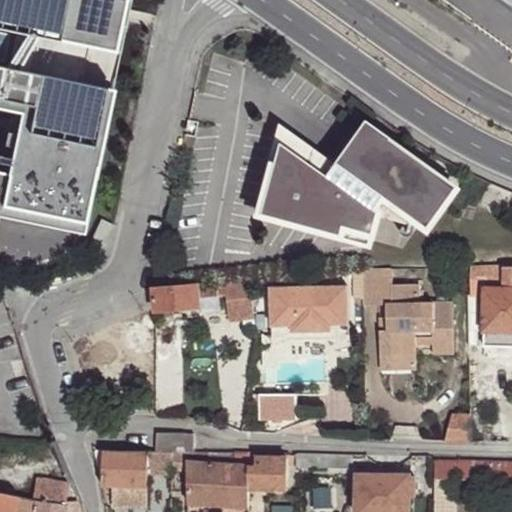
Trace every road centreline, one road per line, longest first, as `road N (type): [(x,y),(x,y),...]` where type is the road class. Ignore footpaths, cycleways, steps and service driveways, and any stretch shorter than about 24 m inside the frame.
road 1 (residential): [(67,430),(38,341),(45,316),(124,282),(174,43)]
road 2 (residential): [(67,430),(176,427),(251,444),(511,453)]
road 3 (secondary): [(260,0),(433,123),(511,166)]
road 4 (secondary): [(511,117),(443,81),(330,0)]
road 5 (unknown): [(237,114),(247,87),(262,84),(342,141)]
